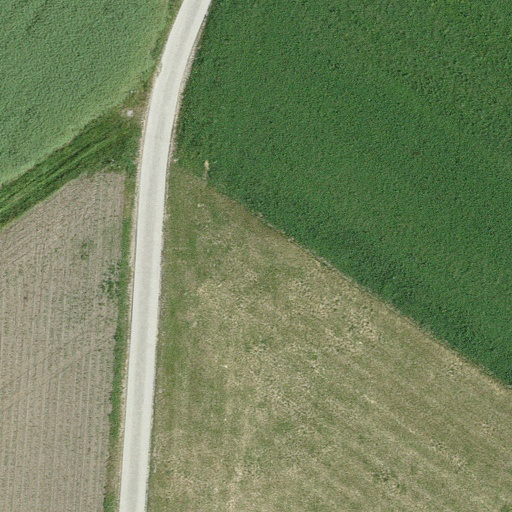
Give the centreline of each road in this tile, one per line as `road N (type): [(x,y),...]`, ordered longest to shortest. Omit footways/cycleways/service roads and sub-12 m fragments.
road 1 (track): [(134,511),(160,120),(199,0)]
road 2 (track): [(0,215),(169,91)]
